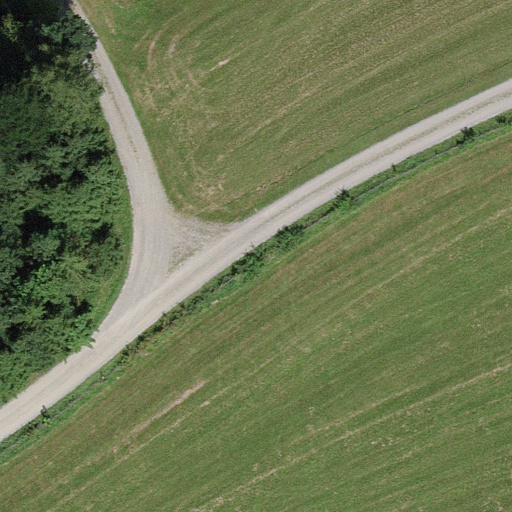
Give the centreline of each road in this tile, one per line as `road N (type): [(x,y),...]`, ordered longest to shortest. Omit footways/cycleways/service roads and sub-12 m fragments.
road 1 (track): [(511,97),(361,169),(237,246),(0,431)]
road 2 (track): [(153,306),(134,123),(106,53),(73,0)]
